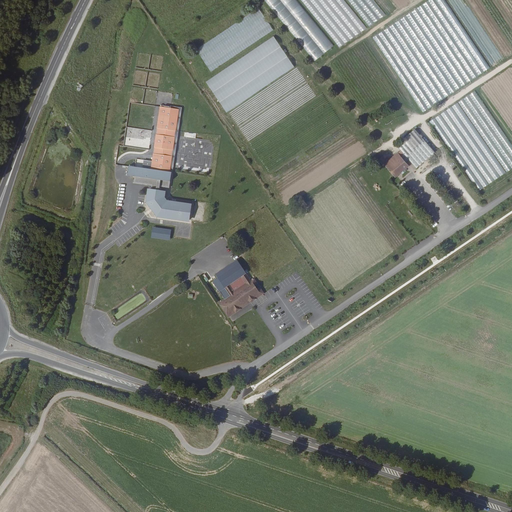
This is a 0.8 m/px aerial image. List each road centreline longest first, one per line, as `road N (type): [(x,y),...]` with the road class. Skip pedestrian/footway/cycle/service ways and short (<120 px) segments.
road 1 (track): [(238,400),(268,395),(511,230)]
road 2 (unclassified): [(224,420),(209,450),(199,453),(158,421),(64,394),(46,409),(0,491)]
road 3 (primary): [(224,420),(495,511)]
road 4 (primary): [(234,414),(18,339),(2,325)]
road 5 (primary): [(86,0),(14,163)]
road 6 (primary): [(511,508),(354,455)]
road 7 (primary): [(91,376),(234,414)]
road 8 (primary): [(91,376),(224,420)]
road 9 (primary): [(354,455),(224,420)]
road 10 (primary): [(354,455),(234,414)]
road 11 (track): [(318,190),(420,121)]
road 12 (track): [(418,0),(316,69)]
